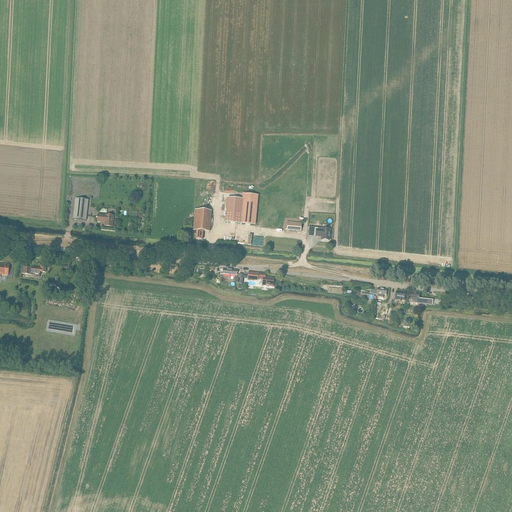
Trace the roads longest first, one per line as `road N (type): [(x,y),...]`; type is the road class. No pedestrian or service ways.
road 1 (track): [(51,511),(86,371),(98,275),(240,301),(335,304),(335,318),(421,342),(426,313),(511,321)]
road 2 (tertiary): [(511,298),(0,242)]
road 3 (track): [(0,218),(60,225),(72,0)]
road 4 (track): [(511,288),(302,264)]
road 5 (track): [(216,193),(217,176),(257,179),(259,130),(345,131)]
road 6 (track): [(398,275),(399,261),(511,273)]
